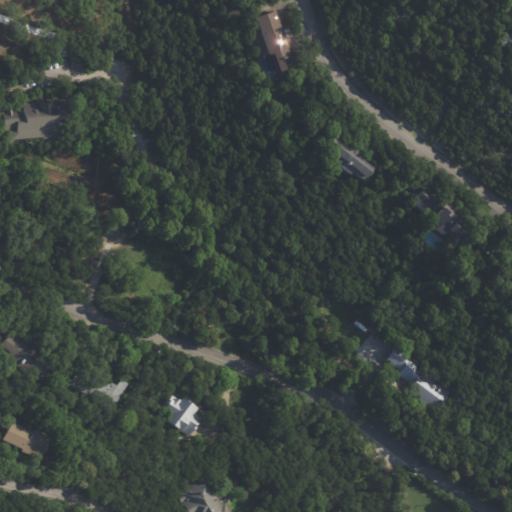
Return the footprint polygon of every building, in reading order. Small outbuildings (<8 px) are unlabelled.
[(291,58),(294,67),(272,75),(266,57),(262,58),(260,54),(254,57),(249,44),(251,44),(248,36),(252,35),(247,21),(274,11),(291,58)] [(501,34),(511,34),(511,51),(509,48),(500,47),(501,33),(501,34)] [(51,139),(7,143),(6,132),(1,133),(0,125),(0,110),(12,110),(13,116),(19,115),(18,106),(65,101),(68,136),(53,138),(53,139),(51,139)] [(355,160),(358,162),(357,163),(367,172),(358,183),(348,175),(345,178),(328,163),(332,158),(322,149),(329,140),(339,149),(341,147),(347,152),(349,150),(355,155),(353,158),(355,160)] [(461,222),(460,223),(471,233),(459,246),(452,239),(452,240),(449,238),(450,236),(449,235),(447,238),(443,235),(439,240),(431,233),(434,230),(427,224),(427,223),(409,207),(426,187),(463,220),(461,222)] [(320,310),(334,321),(325,332),(311,321),(320,310)] [(32,350),(54,368),(41,383),(23,368),(20,372),(6,359),(9,354),(0,346),(12,332),(32,350)] [(399,356),(392,362),(384,354),(394,344),(402,352),(399,356)] [(406,393),(414,383),(407,377),(415,365),(454,394),(436,417),(405,394),(406,393)] [(85,375),(101,383),(101,382),(110,387),(111,385),(116,388),(119,382),(127,386),(114,410),(68,386),(76,370),(85,375)] [(190,404),(199,409),(197,412),(204,416),(195,429),(197,430),(194,435),(185,429),(183,432),(168,422),(174,413),(168,409),(169,406),(168,405),(175,396),(182,400),(183,399),(190,404)] [(10,426),(28,435),(29,432),(41,438),(40,441),(48,444),(40,461),(34,457),(33,459),(21,453),(22,451),(2,442),(9,426),(10,426)] [(211,489),(217,500),(216,500),(219,505),(223,503),(227,511),(186,511),(178,497),(180,496),(179,493),(182,491),(181,490),(202,478),(208,489),(210,488),(211,489)]
